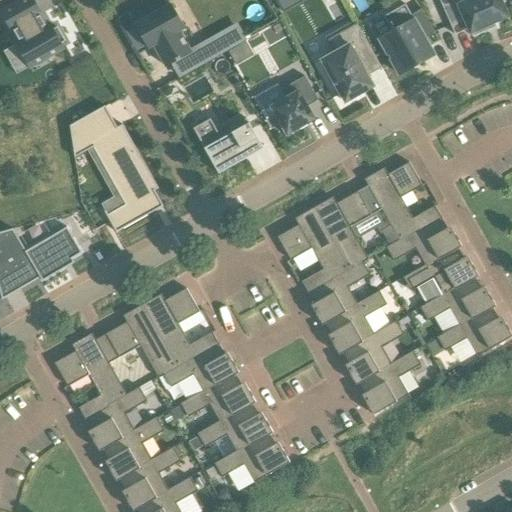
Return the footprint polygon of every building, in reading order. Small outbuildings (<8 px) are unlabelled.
[(34,0),(29,0),(4,14),(13,31),(15,30),(22,43),(18,45),(31,68),(35,65),(37,69),(52,61),(51,57),(65,49),(63,45),(67,42),(59,28),(55,30),(52,26),(48,28),(41,15),(43,14),(34,0)] [(284,15),(299,7),(294,0),(281,0),(277,3),(284,15)] [(503,0),(474,0),(464,5),(461,0),(443,0),(458,35),(473,29),(476,37),(489,31),(488,29),(498,24),(497,22),(511,17),(503,0)] [(174,6),(137,27),(140,33),(138,34),(144,44),(146,43),(150,50),(156,46),(168,68),(193,55),(180,33),(187,29),(174,6)] [(437,35),(424,10),(413,16),(407,6),(386,18),(394,33),(381,40),(401,76),(415,68),(412,63),(419,59),(422,65),(422,66),(437,57),(427,40),(437,35)] [(198,52),(206,65),(227,53),(232,50),(223,35),(197,50),(198,52)] [(374,52),(365,38),(323,61),(331,76),(328,78),(335,89),(337,87),(347,104),(365,93),(360,84),(370,78),(369,77),(383,69),(374,52)] [(272,108),(288,137),(317,121),(309,108),(320,101),(306,77),(283,91),(287,99),(272,108)] [(104,210),(117,233),(164,206),(155,190),(159,188),(123,124),(119,127),(108,108),(71,129),(75,157),(88,150),(115,199),(103,205),(106,210),(104,210)] [(222,136),(212,120),(195,130),(214,164),(220,175),(234,167),(247,160),(245,156),(254,151),(263,146),(253,129),(249,121),(222,136)] [(369,186),(382,210),(392,226),(400,241),(419,230),(420,231),(443,218),(436,207),(413,219),(402,199),(423,187),(410,163),(385,178),(381,171),(366,180),(369,186)] [(369,186),(334,207),(330,200),(315,209),(350,271),(362,264),(370,260),(351,227),(382,210),(369,186)] [(315,209),(300,217),(304,223),(279,238),(292,261),(313,249),(324,270),(303,282),(309,294),(350,271),(315,209)] [(427,267),(460,249),(463,247),(452,227),(449,229),(443,218),(420,231),(419,230),(400,241),(391,246),(388,248),(396,261),(417,249),(427,267)] [(391,246),(400,241),(392,226),(382,231),(391,246)] [(43,282),(66,269),(63,265),(73,259),(83,253),(68,228),(27,252),(14,229),(0,233),(0,291),(3,301),(41,278),(43,282)] [(444,297),(477,279),(480,277),(468,257),(465,259),(460,249),(427,267),(407,278),(415,291),(435,280),(444,297)] [(312,306),(316,312),(323,326),(327,324),(359,306),(349,289),(369,278),(362,264),(350,271),(309,294),(315,304),(312,306)] [(461,327),(494,309),(497,307),(485,287),(482,289),(477,279),(444,297),(424,308),(432,322),(452,310),(461,327)] [(188,289),(162,304),(159,297),(144,306),(179,368),(220,345),(213,333),(191,345),(180,324),(201,312),(188,289)] [(329,336),(333,342),(340,356),(343,354),(376,336),(366,319),(386,307),(379,294),(359,306),(327,324),(332,334),(329,336)] [(144,306),(129,314),(132,320),(97,341),(110,364),(141,346),(160,379),(168,374),(179,368),(144,306)] [(478,357),(511,337),(511,333),(503,318),(500,320),(494,309),(461,327),(441,338),(449,352),(469,340),(478,357)] [(346,366),(350,372),(357,386),(360,384),(393,366),(383,349),(403,338),(396,325),(376,336),(343,354),(349,364),(346,366)] [(93,334),(77,343),(81,349),(56,364),(69,387),(91,375),(102,395),(80,408),(87,420),(109,407),(109,406),(128,395),(110,364),(97,341),(93,334)] [(427,346),(434,358),(443,352),(437,340),(427,346)] [(204,393),(237,375),(240,373),(229,353),(226,355),(220,345),(179,368),(168,374),(175,388),(195,376),(204,393)] [(363,396),(367,402),(374,416),(410,396),(400,379),(420,368),(413,355),(393,366),(360,384),(366,394),(363,396)] [(237,375),(204,393),(185,404),(192,418),(212,406),(221,423),(254,405),(257,403),(246,383),(243,385),(237,375)] [(89,432),(93,439),(101,452),(104,450),(136,431),(126,414),(146,403),(138,389),(128,395),(109,406),(109,407),(87,420),(92,430),(89,432)] [(271,435),(274,433),(263,413),(259,415),(254,405),(221,423),(202,434),(209,448),(229,436),(238,453),(271,435)] [(171,412),(176,421),(186,416),(181,407),(171,412)] [(106,462),(110,469),(118,482),(121,480),(153,462),(143,445),(163,433),(156,420),(136,431),(104,450),(109,460),(106,462)] [(255,483),(291,463),(280,443),(276,445),(271,435),(238,453),(219,464),(226,478),(246,466),(255,483)] [(203,447),(198,438),(189,442),(194,452),(203,447)] [(123,492),(127,498),(135,511),(138,510),(170,492),(161,475),(180,464),(173,451),(153,462),(121,480),(126,490),(123,492)] [(219,476),(215,467),(206,472),(211,480),(219,476)] [(181,511),(178,505),(197,494),(190,480),(170,492),(138,510),(138,511),(181,511)]
